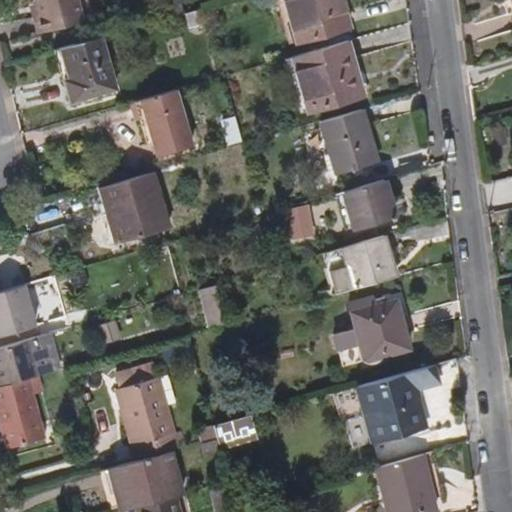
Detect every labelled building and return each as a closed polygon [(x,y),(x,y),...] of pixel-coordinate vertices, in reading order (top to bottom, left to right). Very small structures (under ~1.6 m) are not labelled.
[(75,24),(69,0),(25,0),(29,16),(25,17),(29,35),(75,24)] [(348,28),(341,0),(283,0),(294,42),(348,28)] [(198,23),(195,9),(175,15),(178,28),(198,23)] [(105,90),(92,38),(49,49),(62,102),(105,90)] [(296,116),(359,98),(343,43),(281,60),(296,116)] [(178,150),(164,93),(130,102),(144,159),(178,150)] [(370,166),(355,112),(306,126),(321,180),(370,166)] [(154,232),(138,175),(84,192),(100,248),(154,232)] [(391,217),(382,180),(322,197),(326,212),(344,207),(349,227),(391,217)] [(311,235),(304,207),(284,212),(291,240),(311,235)] [(391,279),(379,237),(339,249),(344,265),(325,271),(332,295),(391,279)] [(0,309),(27,301),(22,282),(0,288),(0,309)] [(222,310),(214,285),(197,290),(204,315),(222,310)] [(0,332),(33,324),(27,301),(0,309),(0,332)] [(367,309),(365,301),(346,305),(348,314),(367,309)] [(404,350),(392,303),(367,309),(348,314),(359,361),(404,350)] [(226,324),(222,310),(204,315),(208,329),(226,324)] [(51,371),(42,334),(0,346),(0,385),(26,378),(51,371)] [(186,353),(183,341),(161,347),(164,359),(186,353)] [(174,448),(151,364),(141,367),(145,382),(117,389),(113,390),(132,460),(171,449),(174,448)] [(145,382),(141,367),(113,374),(117,389),(145,382)] [(420,432),(409,391),(435,385),(430,367),(353,388),(368,446),(420,432)] [(42,440),(26,378),(0,385),(0,441),(2,451),(42,440)] [(253,440),(248,418),(213,427),(215,437),(219,449),(253,440)] [(215,437),(213,427),(213,426),(197,431),(199,441),(215,437)] [(218,452),(215,441),(200,446),(203,457),(218,452)] [(184,495),(171,449),(132,460),(110,466),(122,511),(137,508),(175,498),(184,495)] [(418,511),(435,508),(421,453),(376,466),(387,511),(418,511)] [(178,511),(175,498),(137,508),(138,511),(178,511)]
